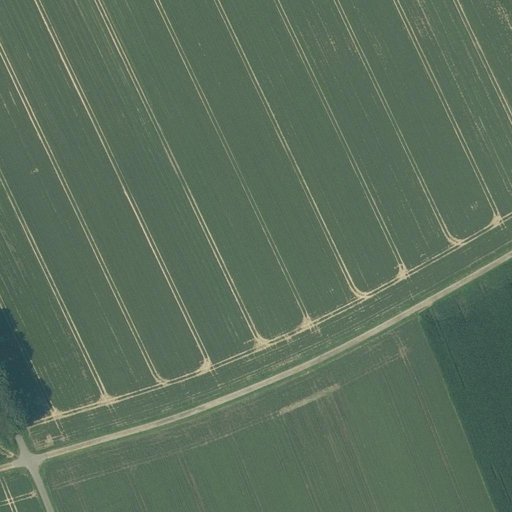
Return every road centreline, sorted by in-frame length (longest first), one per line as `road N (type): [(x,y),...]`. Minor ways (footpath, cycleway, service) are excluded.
road 1 (track): [(30,460),(270,381),(511,253)]
road 2 (unclassified): [(50,511),(0,396)]
